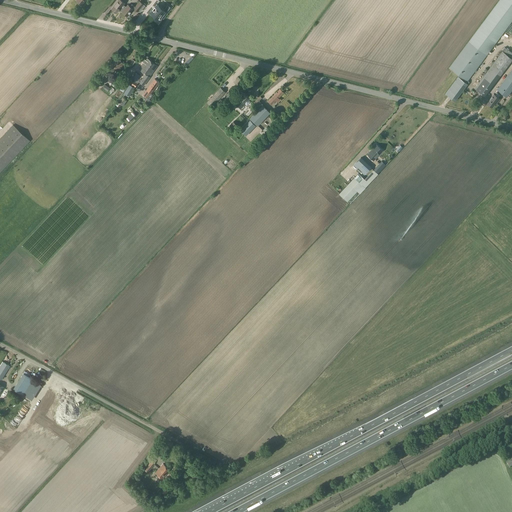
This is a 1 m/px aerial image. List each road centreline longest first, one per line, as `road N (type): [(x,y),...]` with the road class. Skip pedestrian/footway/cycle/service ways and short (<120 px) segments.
road 1 (unclassified): [(511,128),(0,0)]
road 2 (motorway): [(511,350),(209,511)]
road 3 (motorway): [(236,511),(511,365)]
road 4 (unclassified): [(224,466),(0,343)]
